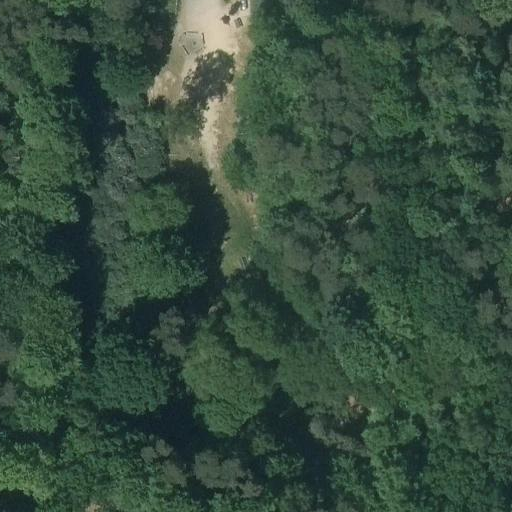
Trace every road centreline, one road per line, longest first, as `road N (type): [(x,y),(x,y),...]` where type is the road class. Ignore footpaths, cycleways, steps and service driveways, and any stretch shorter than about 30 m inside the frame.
road 1 (track): [(49,511),(70,0)]
road 2 (track): [(378,0),(372,56),(396,198),(511,468)]
